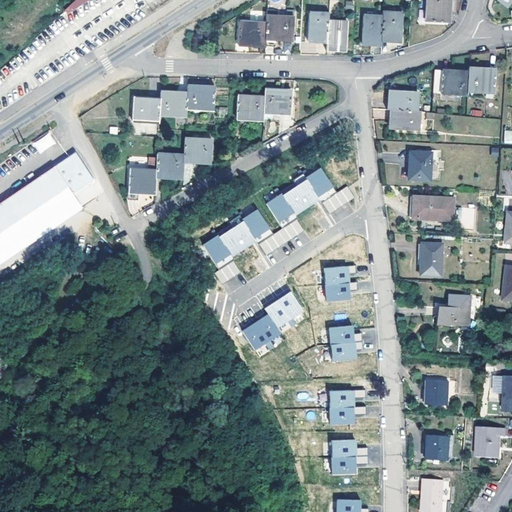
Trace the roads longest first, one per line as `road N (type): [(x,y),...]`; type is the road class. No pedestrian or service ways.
road 1 (residential): [(393,511),(390,357),(372,198)]
road 2 (track): [(147,268),(169,274),(209,317),(288,437),(309,511)]
road 3 (residential): [(129,228),(357,102)]
road 4 (residential): [(127,51),(170,66),(355,69)]
road 5 (residential): [(133,292),(0,415)]
road 6 (residential): [(372,198),(239,288)]
road 7 (residential): [(56,99),(129,228)]
